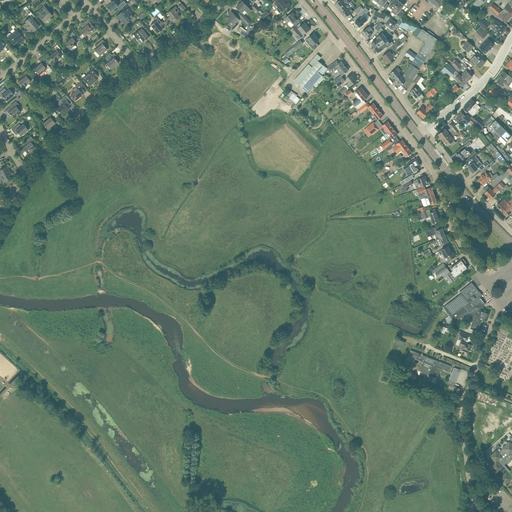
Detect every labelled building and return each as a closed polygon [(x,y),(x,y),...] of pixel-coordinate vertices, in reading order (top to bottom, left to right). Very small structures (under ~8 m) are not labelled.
[(32,6),(31,7),(32,8),(33,7),(34,8),(41,2),(39,0),(37,0),(31,5),(32,6)] [(123,1),(118,6),(113,0),(112,2),(110,0),(104,0),(106,2),(107,2),(109,4),(107,6),(111,11),(117,7),(119,10),(128,2),(127,1),(125,3),(123,1)] [(275,0),(274,1),(276,3),(273,6),(279,13),(286,8),(286,9),(291,6),(288,2),(286,4),(282,0),(275,0)] [(339,0),(336,3),(341,10),(348,4),(352,1),(350,0),(339,0)] [(387,0),(379,0),(378,2),(376,4),(381,8),(381,7),(384,9),(388,4),(386,2),(387,0)] [(391,11),(399,1),(397,0),(393,0),(388,6),(393,9),(391,11)] [(236,6),(237,6),(236,7),(242,12),(244,10),(248,13),(251,10),(242,1),(239,4),(239,3),(236,5),(236,6)] [(399,1),(391,11),(395,15),(396,15),(401,19),(405,13),(400,9),(404,5),(399,1)] [(492,2),(488,7),(490,8),(492,10),(496,13),(498,15),(501,19),(502,18),(507,22),(511,17),(511,15),(511,11),(511,8),(511,7),(508,5),(503,10),(502,11),(492,2)] [(121,8),(123,11),(116,17),(118,20),(121,18),(122,19),(121,20),(124,25),(126,25),(129,22),(128,21),(134,16),(127,8),(127,7),(126,4),(121,8)] [(252,7),(257,13),(258,12),(260,10),(255,4),(252,7)] [(348,4),(341,10),(347,16),(353,11),(348,4)] [(44,6),(37,12),(45,22),(45,21),(51,15),(52,16),(51,14),(49,15),(48,13),(49,12),(44,6),(43,6),(44,6)] [(170,16),(168,17),(173,22),(180,17),(178,15),(176,14),(179,11),(175,6),(167,12),(170,16)] [(366,7),(355,17),(358,20),(355,22),(359,27),(364,23),(368,20),(364,15),(369,11),(366,7)] [(265,20),(270,13),(266,10),(261,17),(262,17),(261,19),(263,21),(264,19),(265,20)] [(227,25),(232,30),(237,26),(235,23),(239,19),(232,11),(229,14),(231,16),(226,21),(229,23),(227,25)] [(383,21),(385,15),(376,11),(373,17),(383,21)] [(290,21),(295,26),(300,21),(298,19),(300,17),(296,13),(294,14),(292,12),(285,18),(288,22),(290,21)] [(150,25),(157,33),(158,32),(158,33),(160,31),(163,28),(161,26),(164,23),(160,18),(162,16),(160,13),(154,18),(156,20),(150,25)] [(245,15),(241,18),(248,25),(249,26),(252,23),(251,22),(245,15)] [(35,29),(39,26),(30,16),(25,21),(26,22),(22,25),(27,32),(33,27),(35,29)] [(385,24),(392,30),(397,23),(390,18),(385,24)] [(482,18),(477,23),(481,26),(481,27),(482,27),(482,26),(486,23),(483,19),(482,18)] [(85,36),(90,32),(92,34),(96,30),(88,19),(82,23),(85,27),(80,31),(85,36)] [(495,27),(492,32),(499,37),(503,31),(506,27),(494,20),(492,24),(495,27)] [(407,30),(408,29),(409,24),(402,22),(397,26),(407,30)] [(296,35),(299,38),(303,35),(303,34),(310,29),(305,23),(298,28),(298,29),(295,26),(291,29),(296,35)] [(367,28),(365,29),(362,32),(367,39),(372,35),(369,31),(372,29),(370,26),(367,28)] [(481,26),(476,31),(478,33),(477,34),(479,37),(480,36),(484,39),(489,34),(484,30),(482,27),(481,27),(481,26)] [(409,50),(405,55),(413,61),(411,63),(411,64),(419,69),(419,70),(421,70),(425,65),(423,63),(427,57),(432,50),(434,47),(437,42),(439,40),(422,29),(422,31),(418,28),(417,27),(414,31),(412,34),(417,37),(417,38),(425,43),(416,56),(409,50)] [(7,35),(7,36),(8,37),(10,40),(14,44),(17,41),(19,39),(21,42),(24,39),(23,38),(26,36),(22,32),(19,28),(17,30),(11,34),(10,33),(9,33),(7,35)] [(149,37),(141,28),(133,35),(137,39),(139,37),(143,42),(149,37)] [(218,29),(213,34),(221,42),(222,42),(221,42),(226,37),(226,38),(218,29)] [(240,34),(245,38),(248,35),(249,36),(249,34),(242,30),(240,32),(241,33),(240,34)] [(72,37),(65,43),(69,49),(77,43),(76,41),(78,39),(72,32),(68,35),(69,35),(70,34),(72,37)] [(382,33),(377,37),(378,38),(371,43),(375,48),(387,38),(382,33)] [(310,46),(318,40),(313,34),(305,40),(310,46)] [(407,38),(405,35),(393,45),(395,48),(403,42),(407,38)] [(203,45),(199,48),(204,56),(204,55),(208,53),(209,53),(207,51),(211,48),(213,50),(213,49),(217,45),(218,45),(215,42),(217,41),(213,37),(212,39),(209,36),(204,41),(207,44),(204,46),(203,45)] [(388,49),(393,45),(394,44),(392,41),(390,43),(387,38),(375,48),(378,52),(386,46),(388,48),(387,48),(388,49)] [(107,44),(102,39),(95,45),(97,48),(95,50),(99,56),(107,49),(104,46),(107,44)] [(488,39),(480,47),(485,53),(489,50),(491,48),(494,45),(488,39)] [(296,49),(303,44),(301,40),(294,46),(296,49)] [(474,46),(467,41),(462,47),(468,52),(474,46)] [(54,62),(61,56),(64,59),(67,57),(57,45),(52,49),(54,52),(49,56),(54,62)] [(296,49),(294,46),(286,52),(285,55),(287,56),(296,49)] [(390,51),(389,51),(386,53),(386,54),(382,56),(388,64),(391,61),(391,60),(394,58),(392,54),(393,52),(391,50),(390,51)] [(432,50),(427,57),(430,58),(431,59),(436,52),(434,51),(432,50)] [(118,58),(114,53),(107,59),(109,61),(106,64),(111,69),(119,63),(116,60),(118,58)] [(317,54),(294,81),(307,92),(327,69),(318,61),(321,57),(317,54)] [(480,58),(478,55),(476,54),(469,62),(474,66),(476,64),(480,68),(486,62),(481,58),(480,58)] [(41,63),(34,69),(37,73),(39,75),(44,70),(47,75),(52,70),(48,65),(47,65),(49,63),(43,56),(41,57),(38,61),(39,60),(41,63)] [(450,62),(452,64),(457,71),(462,67),(456,60),(456,61),(455,59),(452,62),(451,61),(450,62)] [(330,66),(328,67),(329,69),(328,70),(331,73),(336,69),(338,68),(343,75),(348,71),(341,61),(339,63),(337,61),(330,66)] [(453,73),(454,73),(456,71),(456,70),(448,63),(441,71),(445,74),(446,74),(450,77),(453,73)] [(406,81),(401,85),(407,89),(414,80),(413,79),(419,70),(419,69),(411,64),(404,74),(407,75),(404,79),(406,81)] [(398,67),(394,70),(390,73),(396,80),(402,76),(399,73),(401,71),(398,67)] [(93,69),(82,78),(89,86),(97,80),(94,77),(97,75),(97,76),(98,75),(93,69)] [(26,76),(18,82),(23,88),(31,82),(29,80),(32,78),(26,70),(22,73),(22,74),(24,73),(26,76)] [(466,70),(461,75),(460,76),(466,82),(472,77),(469,72),(468,73),(466,70)] [(460,76),(461,75),(457,72),(456,71),(454,73),(455,74),(454,74),(457,77),(455,78),(458,81),(458,82),(462,86),(466,82),(460,76)] [(509,86),(511,81),(511,75),(510,74),(509,75),(504,72),(497,82),(501,85),(503,83),(509,86)] [(351,74),(347,78),(346,79),(349,82),(344,86),(345,87),(340,91),(342,94),(344,93),(348,90),(347,89),(349,88),(348,87),(356,81),(351,74)] [(335,79),(334,80),(336,84),(343,78),(341,75),(335,79)] [(402,76),(396,80),(400,85),(401,85),(406,81),(404,79),(402,76)] [(72,90),(74,92),(71,95),(75,100),(83,94),(82,94),(85,92),(84,90),(86,88),(81,82),(72,90)] [(416,98),(420,95),(421,93),(423,91),(421,88),(418,84),(411,90),(412,91),(410,92),(412,95),(413,95),(416,98)] [(357,92),(355,94),(359,99),(361,101),(361,102),(363,100),(364,100),(364,99),(368,96),(361,87),(357,90),(356,91),(357,92)] [(492,87),(488,92),(498,99),(500,97),(502,95),(503,96),(502,98),(506,101),(506,102),(511,106),(511,99),(509,97),(510,97),(501,90),(499,92),(492,87)] [(0,97),(1,99),(3,98),(6,101),(14,94),(9,89),(7,91),(4,88),(0,91),(0,97)] [(429,97),(431,95),(433,97),(437,93),(432,89),(426,95),(429,97)] [(293,94),(287,101),(294,106),(300,99),(293,94)] [(59,105),(60,106),(57,109),(61,115),(69,108),(67,106),(72,102),(66,95),(61,99),(60,99),(59,100),(59,101),(58,103),(59,104),(59,105)] [(480,107),(471,99),(467,103),(470,105),(471,105),(473,107),(474,106),(479,111),(479,110),(478,110),(480,107)] [(10,105),(11,106),(4,112),(8,117),(10,115),(13,118),(21,112),(16,106),(18,104),(16,101),(10,105)] [(361,113),(368,107),(373,113),(378,109),(373,103),(369,106),(367,102),(358,109),(361,113)] [(467,103),(464,107),(467,110),(473,115),(470,118),(482,128),(482,127),(484,125),(485,124),(487,122),(488,121),(486,118),(482,122),(475,115),(479,111),(474,106),(473,107),(471,105),(470,105),(467,103)] [(433,107),(430,104),(425,109),(422,106),(420,109),(417,112),(423,118),(429,112),(433,107)] [(378,109),(373,113),(369,116),(372,119),(373,120),(376,118),(378,120),(383,116),(378,109)] [(456,118),(461,122),(463,119),(468,123),(469,121),(478,129),(479,130),(480,130),(482,129),(466,114),(465,116),(461,112),(456,118)] [(56,119),(51,113),(46,116),(48,119),(43,124),(47,129),(55,123),(53,120),(55,118),(56,119)] [(495,120),(492,124),(490,126),(495,131),(501,125),(495,120)] [(387,132),(393,128),(388,121),(382,126),(383,127),(381,129),(381,130),(384,134),(387,132)] [(376,125),(374,123),(374,122),(367,128),(369,131),(376,125)] [(21,126),(19,124),(11,130),(16,135),(18,133),(20,136),(28,130),(23,124),(21,126)] [(369,131),(366,133),(369,137),(372,134),(379,129),(379,128),(376,125),(369,131)] [(506,131),(501,125),(495,131),(501,136),(506,131)] [(398,134),(393,128),(387,132),(392,138),(398,134)] [(445,129),(438,134),(443,140),(450,134),(448,133),(445,129)] [(448,133),(450,134),(443,140),(447,145),(450,143),(452,146),(455,143),(454,140),(452,137),(456,134),(452,130),(448,133)] [(506,131),(501,136),(506,142),(511,136),(506,131)] [(25,141),(26,141),(19,147),(23,152),(25,150),(28,154),(35,147),(33,144),(35,142),(30,136),(25,141)] [(384,150),(387,147),(393,142),(390,138),(380,146),(384,150)] [(393,147),(397,153),(399,152),(401,150),(407,146),(402,140),(396,144),(397,144),(393,147)] [(487,147),(497,158),(501,155),(492,145),(491,143),(490,144),(487,147)] [(412,153),(407,146),(401,150),(404,154),(403,154),(405,157),(406,156),(406,157),(412,153)] [(468,150),(467,150),(465,148),(457,155),(459,158),(461,161),(461,160),(462,161),(467,157),(468,156),(471,159),(475,156),(472,152),(471,153),(468,150)] [(402,156),(399,152),(397,153),(394,156),(394,157),(392,158),(393,160),(395,159),(396,159),(397,158),(398,160),(402,156)] [(505,160),(501,155),(497,158),(501,163),(505,160)] [(473,162),(468,166),(473,172),(477,169),(478,168),(479,168),(482,165),(480,162),(475,156),(471,159),(473,162)] [(408,165),(404,167),(408,175),(412,172),(414,175),(420,171),(417,166),(419,165),(420,164),(419,162),(417,159),(407,164),(408,165)] [(479,168),(481,170),(488,164),(486,161),(482,165),(479,168)] [(11,174),(6,166),(0,169),(0,170),(1,173),(0,173),(0,176),(4,182),(10,178),(9,176),(11,174)] [(483,185),(487,181),(490,184),(499,176),(496,173),(493,176),(490,172),(487,174),(485,172),(480,176),(481,177),(478,179),(483,185)] [(420,187),(423,186),(427,184),(427,183),(428,182),(425,176),(417,179),(414,181),(415,184),(415,183),(416,184),(415,185),(416,187),(417,188),(417,189),(420,188),(421,188),(420,187)] [(403,184),(399,186),(403,193),(407,191),(405,188),(413,184),(411,180),(406,182),(403,184)] [(485,192),(484,193),(490,199),(496,194),(495,194),(498,191),(499,190),(502,193),(503,192),(505,190),(509,187),(506,185),(504,186),(501,183),(492,191),(490,188),(485,192)] [(423,193),(418,195),(420,200),(421,199),(425,198),(426,198),(434,195),(431,187),(427,189),(426,189),(422,190),(423,192),(423,193)] [(426,198),(425,198),(427,202),(428,205),(431,204),(432,204),(437,202),(434,195),(426,198)] [(501,201),(500,202),(496,205),(507,216),(511,211),(511,198),(508,203),(503,199),(501,201)] [(434,224),(434,223),(439,221),(436,211),(430,213),(428,214),(427,211),(421,213),(423,218),(429,216),(431,216),(432,219),(429,220),(431,225),(434,224)] [(428,231),(430,236),(431,236),(434,234),(436,239),(445,235),(442,228),(440,229),(434,231),(433,229),(428,231)] [(439,245),(443,244),(448,242),(445,235),(436,239),(433,240),(434,243),(437,242),(439,245)] [(453,252),(452,253),(450,250),(448,246),(441,250),(445,257),(442,259),(444,262),(448,260),(456,256),(453,252)] [(453,281),(458,277),(457,276),(464,270),(468,267),(465,263),(466,263),(463,259),(462,259),(450,268),(453,271),(448,274),(453,281)] [(439,269),(436,271),(438,275),(448,269),(445,265),(439,269)] [(470,328),(473,330),(478,331),(482,320),(487,321),(490,311),(483,309),(482,307),(485,304),(483,301),(482,300),(483,300),(482,300),(482,299),(481,299),(479,296),(477,293),(479,292),(472,282),(459,291),(461,293),(443,307),(455,322),(467,313),(466,312),(468,311),(471,316),(469,317),(472,321),(473,321),(470,328)] [(469,336),(464,334),(460,333),(458,337),(461,338),(461,340),(460,340),(459,345),(461,346),(460,349),(468,352),(470,348),(471,348),(473,345),(465,342),(466,340),(467,340),(469,336)] [(410,350),(409,355),(407,359),(406,359),(404,364),(404,365),(408,366),(412,368),(420,371),(421,368),(420,368),(423,362),(424,362),(426,357),(423,356),(422,357),(421,356),(422,355),(418,354),(418,353),(410,350)] [(423,362),(420,368),(421,368),(420,371),(421,371),(427,373),(423,382),(423,383),(425,384),(425,383),(427,379),(434,360),(431,359),(431,360),(429,359),(430,358),(426,357),(424,362),(423,362)] [(449,372),(451,366),(440,362),(439,363),(438,363),(438,362),(434,360),(427,379),(432,381),(434,377),(437,378),(438,375),(440,369),(449,372)] [(458,376),(460,370),(454,367),(452,373),(458,376)] [(511,452),(511,444),(509,442),(502,448),(503,449),(498,453),(496,450),(490,456),(495,462),(490,466),(496,472),(500,468),(505,473),(500,477),(506,483),(510,479),(511,481),(511,486),(510,488),(511,490),(511,473),(509,471),(509,470),(505,465),(507,462),(509,459),(510,460),(511,457),(511,455),(511,454),(511,452)]
